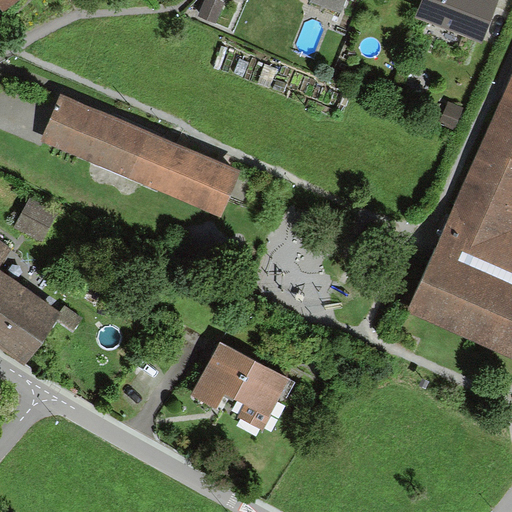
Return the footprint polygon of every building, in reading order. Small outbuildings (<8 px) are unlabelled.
[(422,0),(418,12),(480,36),(494,0),(422,0)] [(511,78),(408,306),(511,353),(511,225),(510,225),(511,220),(511,78)] [(221,209),(239,165),(53,89),(35,133),(221,209)] [(29,195),(16,225),(42,237),(55,207),(29,195)] [(0,265),(11,250),(0,242),(0,344),(25,362),(61,310),(0,267),(0,265)] [(66,304),(57,316),(73,328),(82,316),(66,304)] [(288,382),(219,345),(190,396),(196,414),(217,411),(230,400),(266,420),(288,382)]
